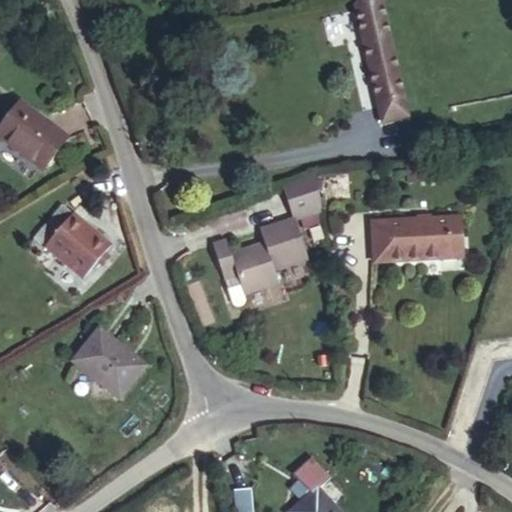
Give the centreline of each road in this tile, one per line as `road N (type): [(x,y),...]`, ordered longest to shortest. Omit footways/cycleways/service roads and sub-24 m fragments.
road 1 (residential): [(219,423),(183,349),(62,0)]
road 2 (residential): [(511,485),(428,441),(332,412),(267,412),(219,423)]
road 3 (residential): [(219,423),(76,511)]
